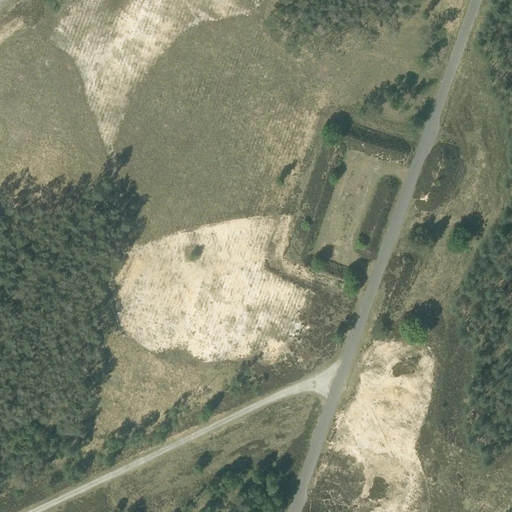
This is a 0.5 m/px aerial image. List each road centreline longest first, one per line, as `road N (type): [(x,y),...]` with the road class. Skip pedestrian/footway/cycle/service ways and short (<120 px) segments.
road 1 (track): [(479,0),(295,511)]
road 2 (track): [(339,384),(289,395),(40,511)]
